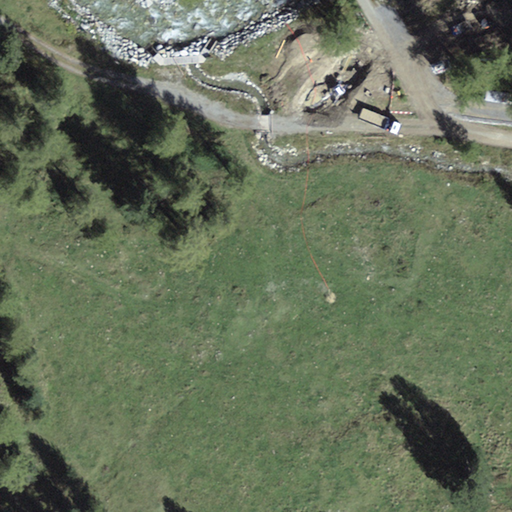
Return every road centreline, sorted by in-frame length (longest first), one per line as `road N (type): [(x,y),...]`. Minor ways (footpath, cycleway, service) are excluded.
road 1 (track): [(0,24),(90,72),(258,124),(446,128)]
road 2 (track): [(363,0),(416,97),(446,128)]
